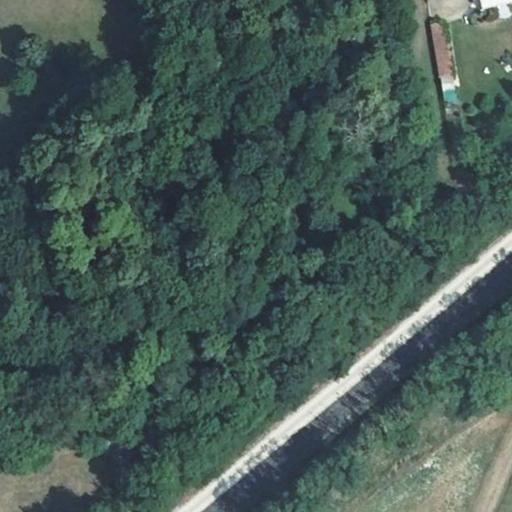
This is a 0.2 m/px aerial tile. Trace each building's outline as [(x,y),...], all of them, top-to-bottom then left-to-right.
[(511,0),(473,0),(475,9),(511,1),(511,0)] [(437,43),(450,40),(446,20),(433,22),(437,43)] [(441,61),(453,59),(450,40),(437,43),(441,61)] [(443,75),(456,72),(453,59),(441,61),(443,75)] [(459,90),(456,72),(443,75),(446,92),(459,90)]
